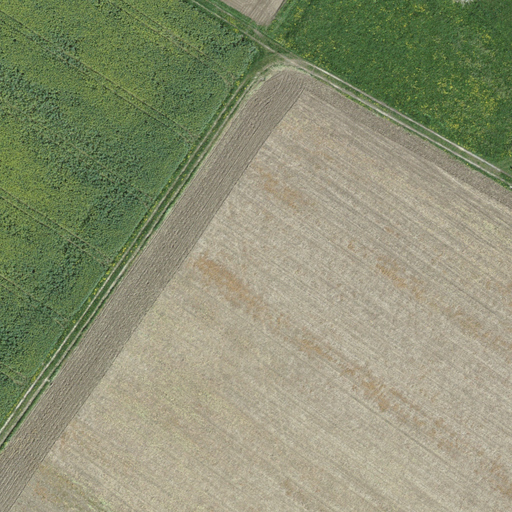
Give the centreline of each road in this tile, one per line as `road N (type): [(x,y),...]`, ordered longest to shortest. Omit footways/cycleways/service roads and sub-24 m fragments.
road 1 (track): [(276,64),(0,452)]
road 2 (track): [(178,0),(276,64),(511,186)]
